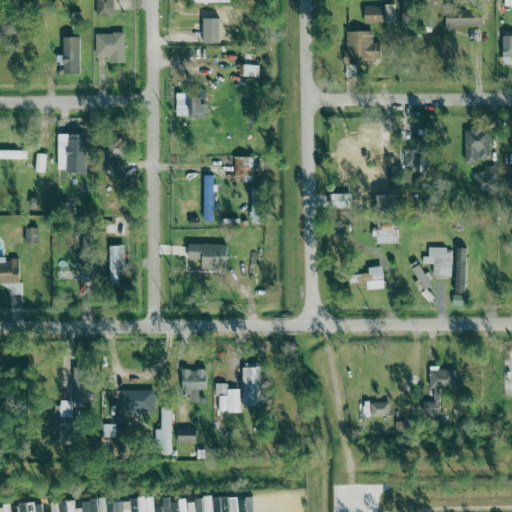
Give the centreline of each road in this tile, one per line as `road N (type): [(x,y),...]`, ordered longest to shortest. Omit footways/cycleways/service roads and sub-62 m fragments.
road 1 (residential): [(0,324),(511,321)]
road 2 (residential): [(158,324),(155,0)]
road 3 (residential): [(319,323),(312,0)]
road 4 (residential): [(313,98),(511,96)]
road 5 (residential): [(0,101),(156,101)]
